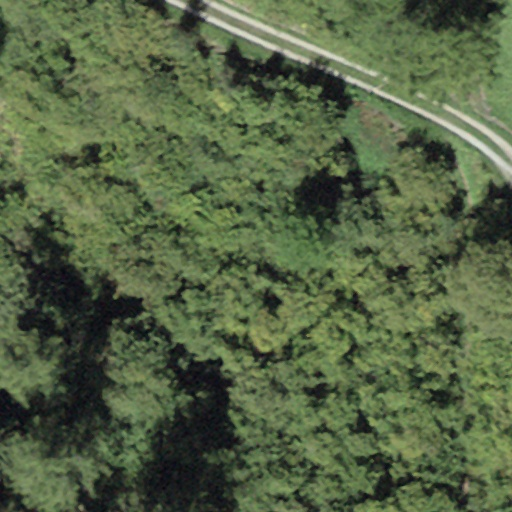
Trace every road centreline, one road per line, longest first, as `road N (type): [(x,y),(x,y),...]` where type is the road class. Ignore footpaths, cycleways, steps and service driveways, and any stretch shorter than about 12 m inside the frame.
road 1 (track): [(198,0),(403,95)]
road 2 (track): [(403,95),(476,128),(511,158)]
